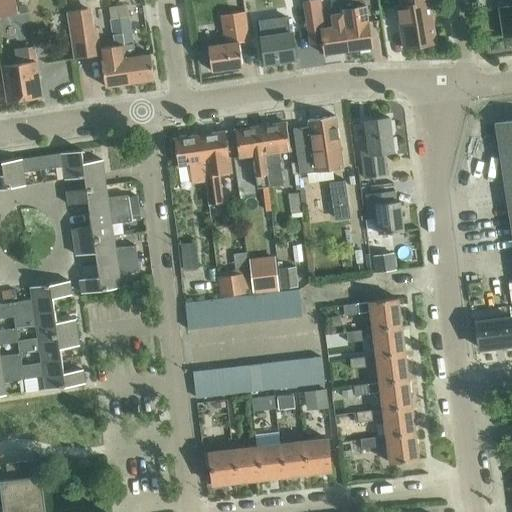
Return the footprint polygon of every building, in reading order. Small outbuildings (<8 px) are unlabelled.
[(14,0),(0,0),(0,16),(17,14),(14,0)] [(179,0),(181,16),(190,16),(189,0),(179,0)] [(304,0),(307,18),(311,43),(322,41),(324,53),(349,49),(344,20),(341,0),(330,0),(334,25),(325,27),(320,0),(304,0)] [(341,0),(349,49),(374,46),(370,20),(368,5),(356,6),(354,0),(341,0)] [(398,5),(404,43),(405,47),(436,41),(436,37),(429,0),(401,0),(402,4),(398,5)] [(511,0),(511,4),(511,6),(500,8),(504,35),(511,33),(511,0)] [(122,32),(114,33),(115,44),(100,47),(97,26),(91,27),(88,7),(68,10),(75,58),(101,54),(106,86),(129,82),(122,32)] [(222,14),(226,41),(209,44),(212,69),(244,65),(240,41),(250,39),(246,11),(222,14)] [(112,21),(114,33),(122,32),(129,82),(155,79),(151,53),(136,55),(131,15),(111,18),(112,21)] [(286,17),(261,21),(261,23),(263,35),(261,35),(265,62),(297,57),(293,30),(288,31),(286,17)] [(2,65),(8,100),(42,95),(37,60),(30,61),(28,47),(16,48),(18,63),(2,65)] [(293,128),(299,174),(343,168),(336,115),(308,119),(308,125),(293,128)] [(385,152),(393,151),(389,117),(365,120),(368,141),(360,141),(365,177),(387,175),(385,152)] [(511,120),(496,123),(511,231),(511,120)] [(287,123),(261,126),(268,186),(284,185),(280,151),(290,150),(287,123)] [(261,126),(236,130),(240,156),(252,155),(257,188),(268,186),(261,126)] [(200,135),(206,180),(207,180),(210,204),(223,202),(219,173),(231,171),(229,158),(226,131),(200,135)] [(192,182),(206,180),(200,135),(175,139),(179,165),(190,164),(192,182)] [(80,150),(41,155),(43,168),(62,165),(64,179),(84,176),(104,173),(102,160),(82,163),(80,150)] [(465,150),(465,173),(489,173),(489,150),(465,150)] [(43,168),(41,155),(14,159),(4,161),(6,174),(0,174),(0,188),(24,185),(22,171),(43,168)] [(87,201),(89,213),(130,208),(128,195),(108,198),(106,184),(86,187),(66,190),(68,204),(87,201)] [(365,193),(369,219),(377,217),(379,233),(404,230),(400,200),(390,201),(389,191),(365,193)] [(300,212),(298,193),(288,194),(291,213),(300,212)] [(349,205),(333,208),(335,220),(351,217),(349,205)] [(72,228),(74,242),(113,236),(111,224),(132,221),(130,208),(89,213),(90,225),(72,228)] [(267,213),(252,213),(253,235),(267,235),(267,213)] [(95,253),(96,264),(137,257),(136,245),(115,248),(113,236),(74,242),(76,255),(95,253)] [(195,243),(182,245),(185,268),(198,267),(195,243)] [(301,244),(292,245),(294,262),(303,261),(301,244)] [(373,255),(375,272),(396,269),(393,253),(373,255)] [(275,256),(249,259),(253,294),(265,293),(276,292),(279,291),(275,256)] [(137,257),(96,264),(98,276),(80,279),(82,293),(121,287),(119,275),(140,272),(137,257)] [(296,287),(298,286),(296,266),(278,268),(280,289),(296,287)] [(218,271),(221,296),(251,292),(248,268),(218,271)] [(32,299),(13,302),(14,316),(54,309),(52,297),(72,294),(70,281),(30,286),(32,299)] [(9,289),(2,290),(3,299),(10,298),(9,289)] [(299,289),(288,290),(291,317),(302,315),(299,289)] [(291,317),(288,290),(279,291),(276,292),(279,318),(291,317)] [(268,319),(279,318),(276,292),(265,293),(268,319)] [(257,321),(268,319),(265,293),(253,294),(257,321)] [(245,322),(257,321),(253,294),(242,296),(245,322)] [(245,322),(242,296),(231,297),(234,323),(245,322)] [(223,325),(234,323),(231,297),(219,298),(223,325)] [(371,308),(373,328),(401,324),(398,297),(343,304),(344,315),(366,312),(371,308)] [(211,326),(223,325),(219,298),(208,300),(211,326)] [(200,327),(211,326),(208,300),(197,301),(200,327)] [(200,327),(197,301),(185,302),(188,329),(200,327)] [(0,317),(14,316),(13,302),(0,304),(0,317)] [(56,321),(54,309),(14,316),(16,327),(17,328),(26,327),(36,325),(38,337),(77,332),(76,318),(56,321)] [(339,316),(330,317),(331,326),(340,325),(339,316)] [(511,317),(476,323),(480,348),(511,343),(511,317)] [(373,328),(377,355),(404,352),(401,324),(373,328)] [(0,343),(18,341),(19,340),(17,328),(16,327),(0,329),(0,343)] [(346,332),(348,342),(362,340),(361,330),(346,332)] [(19,353),(21,354),(31,353),(40,351),(40,356),(42,362),(62,359),(60,348),(79,345),(77,332),(38,337),(19,340),(18,341),(19,353)] [(0,368),(23,365),(21,354),(19,353),(1,355),(0,349),(0,368)] [(377,355),(380,381),(408,378),(404,352),(377,355)] [(313,383),(324,382),(321,356),(309,357),(313,383)] [(301,384),(313,383),(309,357),(298,359),(301,384)] [(350,359),(351,369),(366,366),(364,357),(350,359)] [(38,363),(23,365),(25,378),(44,375),(46,388),(85,383),(83,368),(64,371),(62,359),(42,362),(38,363)] [(286,360),(289,386),(301,384),(298,359),(286,360)] [(275,361),(278,387),(289,386),(286,360),(275,361)] [(266,389),(278,387),(275,361),(263,363),(266,389)] [(266,389),(263,363),(251,364),(255,390),(266,389)] [(255,390),(251,364),(240,366),(243,391),(255,390)] [(23,365),(0,368),(0,395),(6,395),(4,381),(25,378),(23,365)] [(228,367),(231,393),(243,391),(240,366),(228,367)] [(228,367),(217,368),(220,394),(231,393),(228,367)] [(208,396),(220,394),(217,368),(205,370),(208,396)] [(194,371),(196,397),(208,396),(205,370),(194,371)] [(381,389),(383,409),(411,406),(408,378),(380,381),(353,385),(355,395),(377,392),(381,389)] [(304,392),(307,410),(328,407),(326,389),(304,392)] [(294,407),(293,395),(278,397),(279,409),(294,407)] [(271,409),(269,396),(251,397),(253,411),(271,409)] [(340,414),(355,412),(353,399),(338,402),(340,414)] [(383,409),(387,436),(415,434),(411,406),(383,409)] [(357,412),(358,423),(372,421),(371,411),(357,412)] [(415,434),(387,436),(390,463),(418,459),(415,434)] [(360,439),(362,449),(376,447),(374,437),(360,439)] [(328,438),(305,441),(308,473),(331,471),(328,438)] [(305,441),(281,443),(285,476),(308,473),(305,441)] [(281,443),(256,446),(260,479),(285,476),(281,443)] [(256,446),(234,449),(238,481),(260,479),(256,446)] [(238,481),(234,449),(210,451),(214,484),(238,481)] [(352,451),(342,452),(343,459),(352,458),(352,451)] [(29,461),(6,464),(8,478),(31,475),(29,461)] [(8,495),(9,506),(39,502),(38,493),(36,476),(3,480),(5,496),(8,495)] [(40,511),(39,502),(9,506),(6,506),(6,511),(40,511)]
